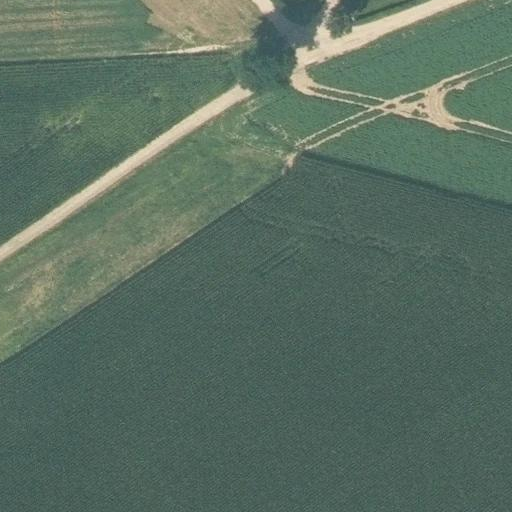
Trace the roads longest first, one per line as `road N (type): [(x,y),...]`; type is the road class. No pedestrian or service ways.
road 1 (track): [(315,37),(301,57),(0,255)]
road 2 (track): [(454,0),(368,32),(315,37)]
